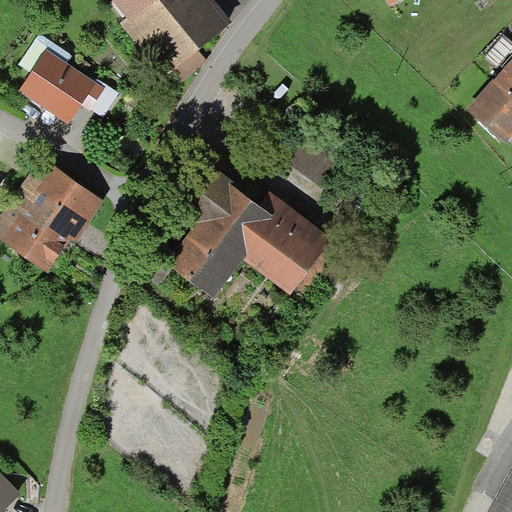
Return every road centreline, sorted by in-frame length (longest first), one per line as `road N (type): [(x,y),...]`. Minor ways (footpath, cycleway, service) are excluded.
road 1 (residential): [(51,511),(114,265),(140,196)]
road 2 (residential): [(140,196),(264,0)]
road 3 (residential): [(0,118),(140,196)]
